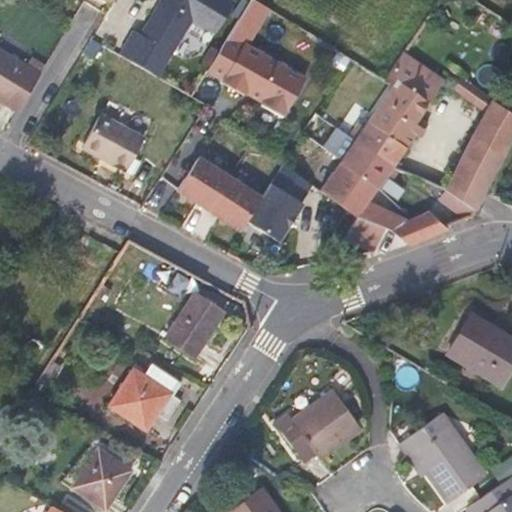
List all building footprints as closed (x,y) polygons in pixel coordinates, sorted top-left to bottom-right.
[(226,0),(152,0),(133,34),(126,29),(112,53),(154,77),(188,20),(208,32),(226,0)] [(248,0),(247,0),(226,36),(244,46),(265,10),(248,0)] [(244,46),(226,36),(204,72),(220,82),(218,84),(240,97),(243,92),(259,101),(256,106),(277,119),(300,80),(244,46)] [(36,73),(23,65),(0,51),(0,100),(17,111),(39,74),(36,73)] [(363,121),(403,147),(413,133),(419,136),(426,126),(416,119),(433,93),(444,84),(400,52),(381,80),(387,84),(363,121)] [(41,63),(29,56),(23,65),(36,73),(41,63)] [(511,133),(511,117),(458,79),(450,91),(484,114),(470,138),(501,156),(511,133)] [(100,116),(84,144),(98,152),(96,156),(124,171),(142,139),(100,116)] [(388,212),(367,202),(403,147),(363,121),(337,160),(330,156),(325,164),(332,168),(308,204),(347,232),(344,240),(374,249),(388,212)] [(468,220),(501,156),(470,138),(437,200),(466,221),(468,220)] [(82,149),(96,156),(98,152),(84,144),(82,149)] [(174,192),(238,232),(245,220),(259,198),(195,158),(174,192)] [(259,198),(245,220),(277,240),(301,202),(297,200),(308,182),(280,165),(259,198)] [(427,211),(385,228),(408,244),(447,228),(427,211)] [(192,356),(221,313),(192,294),(163,336),(192,356)] [(511,319),(477,300),(454,338),(508,369),(511,362),(511,319)] [(173,395),(181,383),(149,362),(140,376),(131,370),(108,405),(144,430),(156,412),(167,420),(180,400),(173,395)] [(308,454),(311,458),(352,429),(326,391),(283,421),(279,415),(267,424),(295,463),(308,454)] [(405,453),(409,449),(422,467),(445,499),(481,474),(437,413),(396,442),(405,453)] [(422,467),(409,449),(405,453),(417,471),(422,467)] [(102,510),(128,471),(96,450),(70,488),(102,510)] [(511,511),(511,489),(504,477),(462,508),(465,511),(511,511)] [(271,511),(254,489),(222,511),(271,511)]
